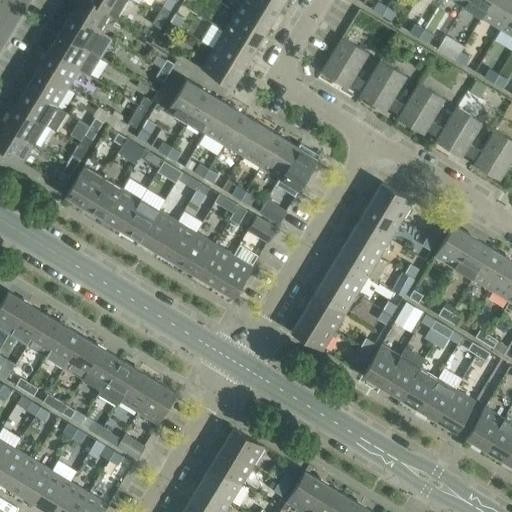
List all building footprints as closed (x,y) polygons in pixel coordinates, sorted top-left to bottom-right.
[(78,0),(71,13),(102,32),(112,14),(113,13),(91,0),(78,0)] [(112,14),(117,17),(126,0),(91,0),(113,13),(112,14)] [(278,12),(258,0),(242,0),(235,11),(266,30),(278,12)] [(284,0),(258,0),(278,12),(284,0)] [(466,0),(463,6),(481,17),(491,0),(466,0)] [(511,0),(491,0),(481,17),(500,29),(511,8),(511,0)] [(378,1),(373,9),(382,15),(387,6),(378,1)] [(171,11),(163,6),(157,15),(165,19),(171,11)] [(390,20),(395,11),(387,6),(382,15),(390,20)] [(511,8),(500,29),(511,35),(511,8)] [(266,30),(235,11),(224,30),(255,49),(266,30)] [(60,32),(90,51),(102,32),(71,13),(60,32)] [(184,19),(176,14),(170,23),(179,28),(184,19)] [(152,24),(160,28),(165,19),(157,15),(152,24)] [(165,32),(173,37),(179,28),(170,23),(165,32)] [(415,23),(410,32),(419,37),(424,29),(415,23)] [(427,42),(432,34),(424,29),(419,37),(427,42)] [(255,49),(224,30),(213,48),(244,67),(255,49)] [(101,57),(90,51),(60,32),(48,51),(79,69),(90,76),(101,57)] [(340,78),(361,91),(367,82),(355,75),(368,53),(342,37),(321,72),(337,82),(340,78)] [(452,46),(447,54),(456,60),(461,51),(452,46)] [(201,68),(232,87),(244,67),(213,48),(201,68)] [(37,69),(68,88),(79,69),(48,51),(37,69)] [(464,65),(469,56),(461,51),(456,60),(464,65)] [(174,63),(167,59),(161,68),(169,72),(174,63)] [(378,101),(399,114),(405,105),(393,98),(406,76),(380,60),(367,82),(361,91),(359,95),(375,105),(378,101)] [(156,77),(164,81),(169,72),(161,68),(156,77)] [(489,68),(484,77),(493,82),(498,74),(489,68)] [(26,87),(57,106),(68,88),(37,69),(26,87)] [(502,87),(507,79),(498,74),(493,82),(502,87)] [(186,79),(168,110),(206,133),(224,102),(186,79)] [(140,80),(136,87),(147,93),(150,87),(140,80)] [(475,81),(469,92),(480,98),(486,87),(475,81)] [(416,124),(438,137),(443,128),(431,121),(444,99),(418,83),(405,105),(399,114),(397,118),(413,128),(416,124)] [(15,106),(46,124),(56,131),(67,112),(57,106),(26,87),(15,106)] [(152,100),(144,96),(139,105),(146,110),(152,100)] [(224,102),(206,133),(224,144),(243,113),(224,102)] [(127,124),(135,129),(146,110),(139,105),(127,124)] [(46,124),(15,106),(4,124),(34,143),(46,124)] [(454,147),(476,160),(481,151),(469,144),(482,122),(456,106),(443,128),(438,137),(435,141),(451,151),(454,147)] [(109,113),(101,109),(91,127),(98,131),(109,113)] [(243,113),(224,144),(242,155),(261,124),(243,113)] [(156,125),(147,119),(142,128),(150,133),(156,125)] [(0,130),(0,148),(23,162),(34,143),(4,124),(0,130)] [(261,124),(242,155),(261,166),(280,135),(261,124)] [(98,131),(91,127),(79,145),(87,150),(98,131)] [(137,137),(145,142),(150,133),(142,128),(137,137)] [(511,170),(507,167),(511,159),(511,139),(495,129),(481,151),(476,160),(473,164),(490,174),(492,170),(511,182),(511,170)] [(117,133),(113,140),(122,146),(127,138),(117,133)] [(280,135),(261,166),(279,178),(298,146),(280,135)] [(127,138),(122,146),(117,153),(136,165),(140,157),(145,149),(127,138)] [(163,142),(158,150),(167,155),(171,147),(163,142)] [(68,163),(76,168),(87,150),(79,145),(68,163)] [(299,189),(318,158),(298,146),(279,178),(299,189)] [(175,160),(180,153),(171,147),(167,155),(175,160)] [(145,149),(140,157),(150,163),(159,168),(164,160),(155,155),(145,149)] [(159,168),(157,171),(176,182),(177,179),(182,172),(178,169),(166,162),(164,160),(159,168)] [(62,172),(70,177),(76,168),(68,163),(62,172)] [(199,164),(195,172),(204,177),(208,170),(199,164)] [(84,165),(66,195),(85,207),(104,176),(84,165)] [(212,183),(217,175),(208,170),(204,177),(212,183)] [(196,190),(200,183),(182,172),(177,179),(196,190)] [(104,218),(122,187),(104,176),(85,207),(104,218)] [(413,201),(382,182),(370,201),(401,220),(413,201)] [(204,196),(209,188),(200,183),(196,190),(204,196)] [(122,229),(141,199),(122,187),(104,218),(122,229)] [(236,187),(232,195),(241,200),(245,192),(236,187)] [(249,205),(254,197),(245,192),(241,200),(249,205)] [(233,213),(238,205),(219,194),(214,202),(233,213)] [(264,203),(259,211),(268,216),(279,223),(286,210),(267,198),(264,203)] [(141,240),(159,210),(141,199),(122,229),(141,240)] [(359,220),(390,238),(401,220),(370,201),(359,220)] [(238,224),(246,210),(238,205),(233,213),(229,219),(238,224)] [(159,252),(177,221),(159,210),(141,240),(159,252)] [(250,227),(269,239),(275,228),(256,216),(250,227)] [(390,238),(359,220),(348,238),(379,257),(390,238)] [(178,263),(196,232),(177,221),(159,252),(178,263)] [(453,225),(435,255),(454,267),(472,236),(453,225)] [(441,232),(433,227),(428,236),(436,241),(441,232)] [(196,274),(215,243),(196,232),(178,263),(196,274)] [(422,245),(431,250),(436,241),(428,236),(422,245)] [(472,236),(454,267),(472,278),(491,248),(472,236)] [(337,257),(368,275),(379,257),(348,238),(337,257)] [(215,285),(233,254),(215,243),(196,274),(215,285)] [(491,248),(472,278),(491,289),(509,259),(491,248)] [(234,297),(252,266),(233,254),(215,285),(234,297)] [(368,275),(337,257),(325,275),(356,294),(368,275)] [(511,260),(509,259),(491,289),(509,301),(511,296),(511,260)] [(419,269),(411,264),(405,273),(414,278),(419,269)] [(403,272),(395,284),(406,291),(409,287),(414,278),(405,273),(403,272)] [(314,294),(345,312),(356,294),(325,275),(314,294)] [(8,291),(0,304),(0,327),(9,333),(27,303),(8,291)] [(413,292),(408,300),(417,305),(422,297),(413,292)] [(345,312),(314,294),(303,312),(334,331),(345,312)] [(397,306),(388,301),(383,310),(391,315),(397,306)] [(414,324),(421,312),(406,302),(398,315),(414,324)] [(27,303),(9,333),(27,344),(46,314),(27,303)] [(442,309),(437,317),(446,322),(450,315),(442,309)] [(378,319),(386,324),(391,315),(383,310),(378,319)] [(291,331),(322,350),(334,331),(303,312),(291,331)] [(46,314),(27,344),(46,356),(64,325),(46,314)] [(455,328),(459,320),(450,315),(446,322),(455,328)] [(444,325),(435,320),(431,328),(439,333),(444,325)] [(64,325),(46,356),(64,367),(83,336),(64,325)] [(448,339),(453,331),(444,325),(439,333),(448,339)] [(478,331),(474,339),(483,345),(487,337),(478,331)] [(83,336),(64,367),(83,378),(101,347),(83,336)] [(504,353),(508,345),(498,339),(496,342),(487,337),(483,345),(491,350),(493,347),(504,353)] [(374,343),(366,338),(361,347),(369,352),(374,343)] [(468,350),(476,355),(481,347),(472,342),(468,350)] [(381,344),(363,374),(382,386),(400,356),(381,344)] [(101,347),(83,378),(101,389),(120,359),(101,347)] [(355,356),(364,361),(369,352),(361,347),(355,356)] [(406,347),(400,356),(382,386),(400,397),(419,367),(424,358),(406,347)] [(476,355),(485,361),(490,353),(481,347),(476,355)] [(120,359),(101,389),(120,400),(138,370),(120,359)] [(419,367),(400,397),(419,408),(437,378),(419,367)] [(138,370),(120,400),(138,412),(157,381),(138,370)] [(21,376),(16,384),(25,390),(30,382),(21,376)] [(437,378),(419,408),(437,420),(456,389),(437,378)] [(157,423),(176,393),(157,381),(138,412),(157,423)] [(34,395),(39,387),(30,382),(25,390),(34,395)] [(0,393),(7,397),(12,389),(4,384),(0,389),(0,393)] [(457,431),(475,401),(456,389),(437,420),(457,431)] [(67,404),(48,393),(44,401),(62,412),(67,404)] [(32,401),(27,409),(35,415),(40,406),(32,401)] [(71,418),(76,410),(67,404),(62,412),(71,418)] [(44,420),(49,411),(40,406),(35,415),(44,420)] [(484,406),(466,437),(485,449),(504,418),(484,406)] [(504,460),(511,446),(511,423),(504,418),(485,449),(504,460)] [(94,421),(90,429),(99,434),(104,427),(94,421)] [(69,423),(64,432),(72,437),(77,429),(69,423)] [(112,433),(112,432),(104,427),(99,434),(117,446),(122,438),(112,433)] [(264,446),(233,427),(222,447),(253,465),(264,446)] [(81,442),(86,434),(77,429),(72,437),(81,442)] [(136,458),(144,445),(125,434),(122,438),(117,446),(136,458)] [(0,438),(0,472),(15,448),(0,438)] [(106,446),(101,454),(109,459),(114,451),(106,446)] [(210,465),(242,484),(253,465),(222,447),(210,465)] [(0,481),(15,490),(34,459),(15,448),(0,472),(0,481)] [(118,465),(123,456),(114,451),(109,459),(118,465)] [(34,459),(15,490),(33,501),(52,470),(34,459)] [(199,484),(230,502),(242,484),(210,465),(199,484)] [(50,511),(52,511),(71,481),(52,470),(33,501),(50,511)] [(305,470),(286,501),(304,511),(305,511),(324,482),(305,470)] [(293,478),(285,473),(279,481),(288,487),(293,478)] [(71,481),(52,511),(77,511),(89,493),(71,481)] [(274,490),(282,495),(288,487),(279,481),(274,490)] [(324,482),(305,511),(330,511),(342,493),(324,482)] [(188,502),(204,511),(224,511),(230,502),(199,484),(188,502)] [(103,511),(108,504),(89,493),(77,511),(103,511)] [(342,493),(330,511),(356,511),(361,504),(342,493)] [(204,511),(188,502),(182,511),(204,511)]
